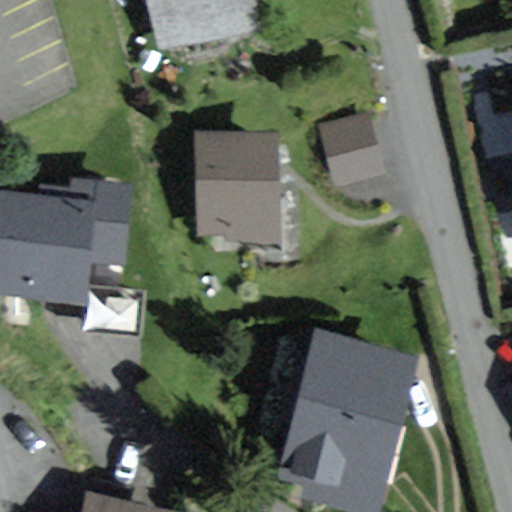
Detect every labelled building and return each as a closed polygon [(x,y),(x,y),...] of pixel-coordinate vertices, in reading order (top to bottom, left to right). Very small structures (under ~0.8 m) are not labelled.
[(261,29),(253,0),(146,0),(159,53),(261,29)] [(367,112),(319,123),(336,184),(388,174),(367,112)] [(281,133),(197,136),(201,236),(285,233),(281,133)] [(97,204),(3,191),(0,215),(0,292),(83,304),(97,204)] [(414,364),(319,338),(283,471),(308,478),(304,491),(375,510),(414,364)] [(186,511),(188,507),(85,487),(80,511),(186,511)]
